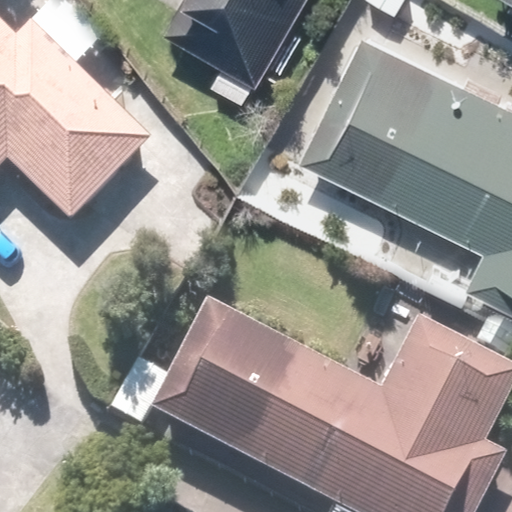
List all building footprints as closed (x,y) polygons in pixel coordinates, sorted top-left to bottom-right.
[(180,0),(166,23),(270,88),(324,0),(180,0)] [(511,0),(503,20),(511,24),(511,0)] [(20,41),(0,20),(0,179),(11,168),(70,226),(157,138),(39,22),(20,41)] [(484,252),(468,282),(511,304),(511,106),(362,30),(297,156),(484,252)] [(174,377),(141,360),(110,419),(144,437),(156,413),(345,511),(481,511),(511,455),(490,444),(511,402),(511,364),(425,319),(386,395),(212,304),(174,377)]
